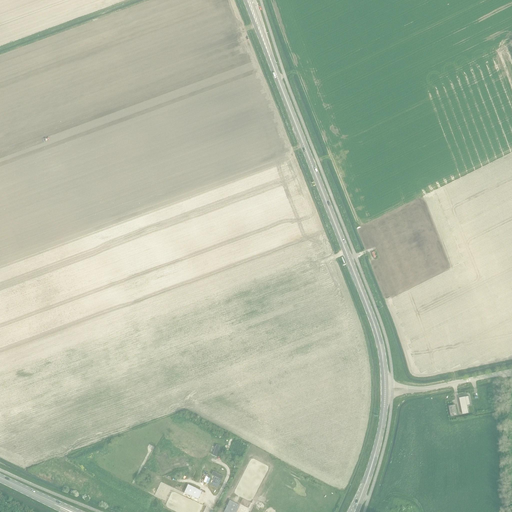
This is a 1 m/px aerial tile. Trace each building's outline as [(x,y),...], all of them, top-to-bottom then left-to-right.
[(459,398),(463,414),(469,413),(465,396),(459,398)] [(449,406),(451,416),(457,415),(455,404),(449,406)] [(219,444),(215,442),(210,452),(214,454),(219,444)] [(167,460),(165,455),(156,458),(159,466),(160,466),(163,473),(171,471),(170,469),(185,466),(192,465),(191,452),(183,452),(184,457),(167,460)] [(224,474),(214,470),(212,475),(222,480),(224,474)] [(184,492),(198,499),(202,491),(188,484),(184,492)] [(237,511),(241,503),(229,499),(223,511),(237,511)]
